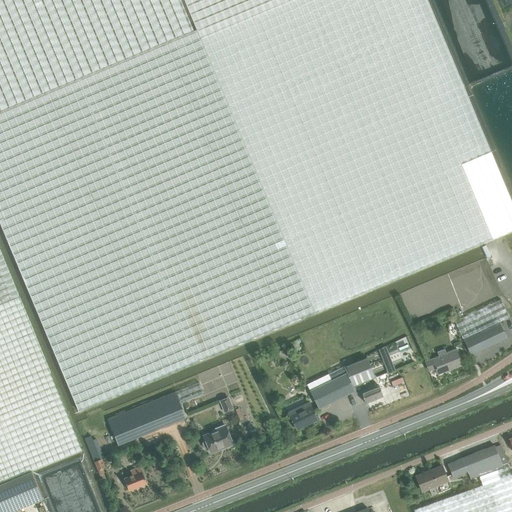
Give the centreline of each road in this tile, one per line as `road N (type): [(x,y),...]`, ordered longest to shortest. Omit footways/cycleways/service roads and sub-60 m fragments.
road 1 (tertiary): [(188,511),(511,380)]
road 2 (residential): [(298,511),(511,425)]
